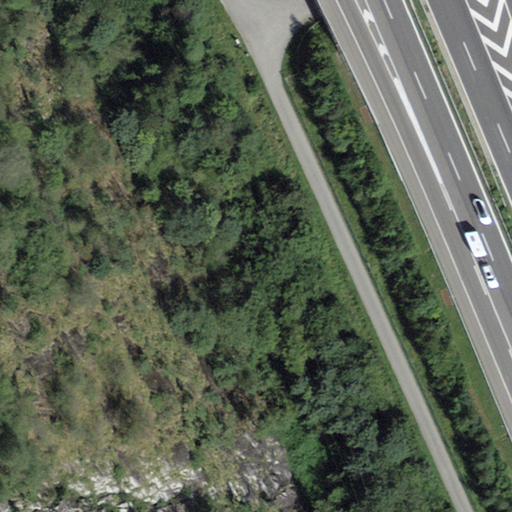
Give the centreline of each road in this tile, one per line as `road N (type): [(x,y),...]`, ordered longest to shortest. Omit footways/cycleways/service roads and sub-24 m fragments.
road 1 (unclassified): [(267,24),(267,60),(287,119),(463,511)]
road 2 (motorway): [(345,0),(511,315)]
road 3 (motorway): [(382,0),(511,308)]
road 4 (motorway): [(511,169),(441,0)]
